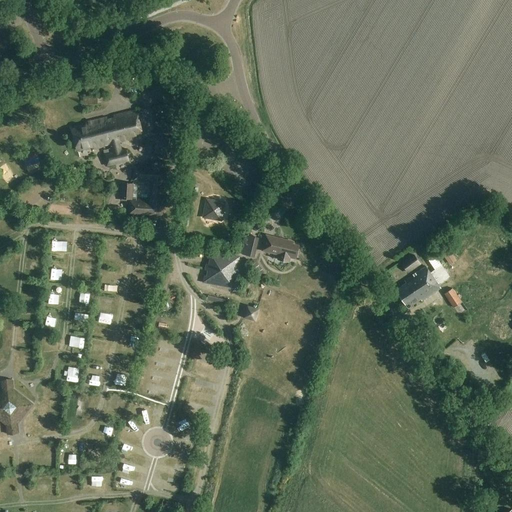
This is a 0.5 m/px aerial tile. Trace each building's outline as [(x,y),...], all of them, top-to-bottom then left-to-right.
[(122,151),(119,142),(142,136),(136,110),(85,123),(86,125),(71,129),(76,150),(91,146),(92,149),(110,144),(112,153),(105,155),(107,165),(128,160),(126,150),(122,151)] [(219,138),(229,149),(237,142),(227,131),(219,138)] [(156,137),(155,153),(170,154),(170,138),(156,137)] [(137,202),(128,201),(128,214),(164,216),(166,179),(170,179),(171,166),(162,165),(162,164),(151,163),(151,167),(133,166),(132,181),(150,182),(149,200),(137,199),(137,202)] [(78,176),(76,167),(70,169),(72,178),(78,176)] [(120,199),(132,200),(133,186),(121,185),(120,199)] [(105,188),(104,204),(116,204),(116,189),(105,188)] [(206,225),(207,202),(187,201),(186,224),(206,225)] [(246,234),(242,254),(255,257),(260,238),(246,234)] [(296,258),(299,246),(292,245),(293,242),(266,236),(263,250),(280,255),(278,260),(282,261),(284,262),(284,261),(288,262),(289,257),(296,258)] [(442,255),(450,265),(456,261),(449,250),(442,255)] [(203,282),(227,287),(233,288),(239,257),(209,251),(208,258),(211,259),(209,265),(207,264),(206,271),(208,271),(207,277),(204,276),(203,282)] [(401,264),(407,273),(420,263),(413,255),(401,264)] [(408,307),(425,296),(426,298),(440,288),(439,286),(450,278),(441,265),(430,273),(426,266),(404,281),(406,282),(396,289),(408,307)] [(33,279),(31,290),(38,291),(40,280),(33,279)] [(462,301),(456,293),(448,299),(453,307),(462,301)] [(247,304),(243,317),(256,321),(260,308),(247,304)] [(236,321),(240,316),(233,310),(226,317),(231,322),(235,319),(236,321)] [(80,321),(78,328),(90,331),(92,324),(80,321)] [(143,321),(141,332),(148,333),(151,323),(143,321)] [(77,350),(88,352),(89,345),(78,344),(77,350)] [(3,390),(0,393),(0,419),(7,425),(7,431),(18,430),(17,424),(33,404),(13,389),(13,383),(2,384),(3,390)] [(60,425),(61,417),(66,418),(68,403),(54,401),(50,424),(60,425)] [(38,456),(27,456),(27,467),(38,467),(38,456)]
